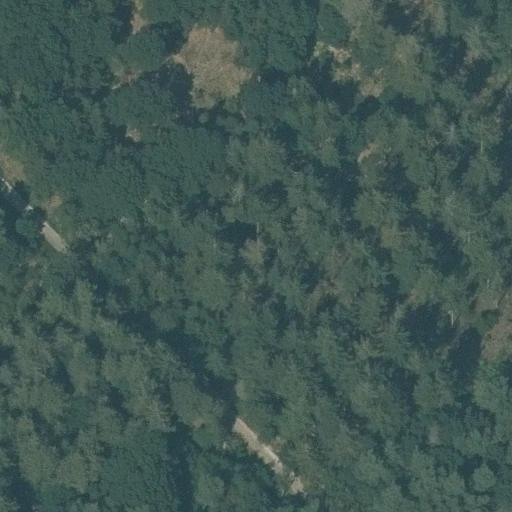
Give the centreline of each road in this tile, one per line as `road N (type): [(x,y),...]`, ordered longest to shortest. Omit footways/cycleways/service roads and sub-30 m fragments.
road 1 (track): [(206,399),(0,185)]
road 2 (track): [(316,511),(206,399)]
